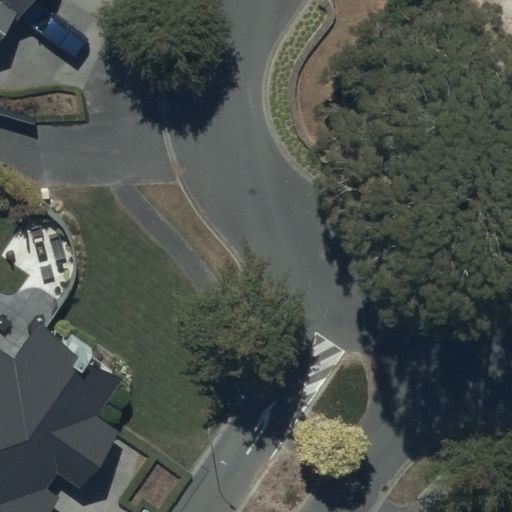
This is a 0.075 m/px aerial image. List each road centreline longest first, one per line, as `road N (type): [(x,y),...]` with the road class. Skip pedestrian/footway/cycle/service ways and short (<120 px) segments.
road 1 (residential): [(340,287),(222,106),(254,0)]
road 2 (residential): [(196,511),(340,287)]
road 3 (residential): [(442,364),(341,511)]
road 4 (residential): [(442,364),(340,287)]
